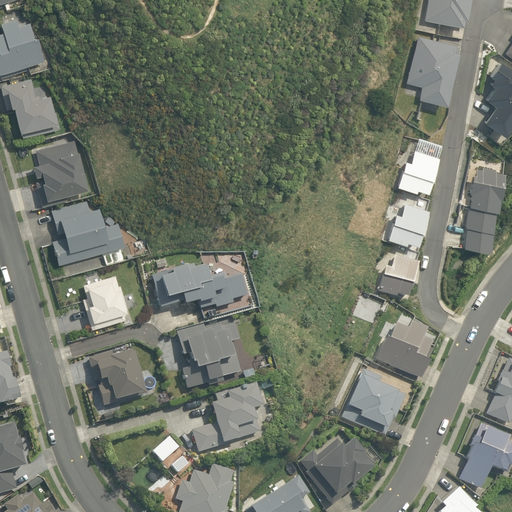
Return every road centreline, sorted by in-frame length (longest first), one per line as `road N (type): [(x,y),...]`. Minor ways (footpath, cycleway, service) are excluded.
road 1 (residential): [(482,345),(438,320),(425,279),(478,0)]
road 2 (residential): [(0,177),(80,462),(116,511)]
road 3 (residential): [(397,511),(482,345)]
